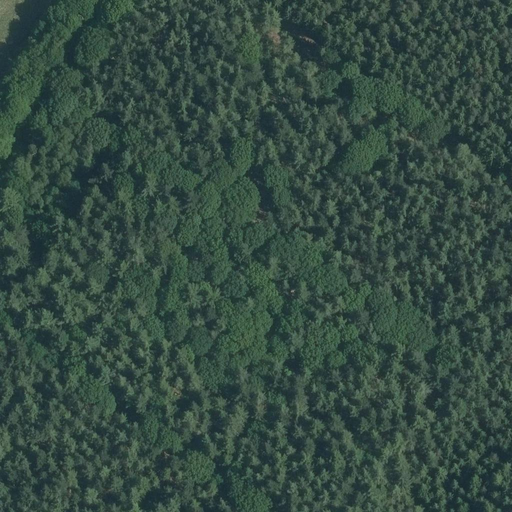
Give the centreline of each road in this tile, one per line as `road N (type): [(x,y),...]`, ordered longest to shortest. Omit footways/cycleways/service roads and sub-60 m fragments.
road 1 (track): [(48,111),(511,430)]
road 2 (track): [(266,511),(0,321)]
road 3 (track): [(246,0),(511,185)]
road 4 (track): [(48,111),(122,0)]
